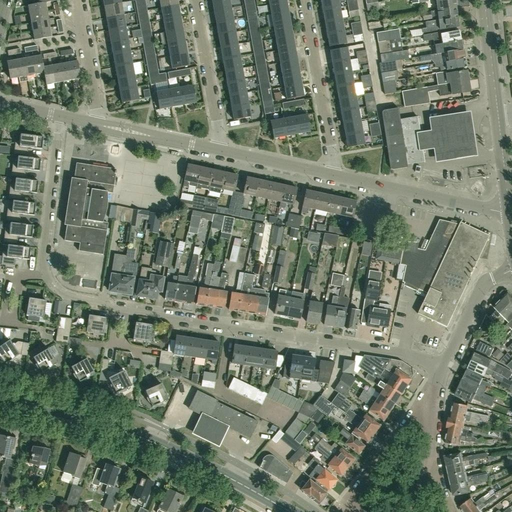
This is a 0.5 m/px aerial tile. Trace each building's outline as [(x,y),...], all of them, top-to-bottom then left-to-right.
[(158,0),(160,9),(173,6),(177,5),(178,5),(177,0),(158,0)] [(211,0),(214,11),(231,8),(229,0),(211,0)] [(282,0),(268,3),(271,15),(288,12),(286,0),(282,0)] [(320,0),(322,10),(340,7),(338,0),(320,0)] [(435,0),(437,10),(456,8),(454,0),(435,0)] [(39,3),(27,6),(29,15),(47,11),(45,3),(40,4),(39,3)] [(103,6),(106,18),(123,15),(121,3),(103,6)] [(366,5),(367,11),(379,9),(378,3),(366,5)] [(358,10),(357,4),(347,6),(349,12),(358,10)] [(179,17),(180,17),(178,5),(177,5),(173,6),(160,9),(163,21),(176,18),(179,17)] [(246,14),(256,12),(255,6),(245,8),(246,14)] [(340,7),(322,10),(324,23),(342,19),(340,7)] [(216,23),(233,20),(231,8),(214,11),(216,23)] [(456,8),(437,10),(430,12),(431,15),(437,14),(438,20),(425,22),(425,23),(457,18),(456,8)] [(31,23),(48,20),(47,11),(29,15),(31,23)] [(247,20),(257,18),(256,12),(246,14),(247,20)] [(288,12),(271,15),(273,27),(290,24),(288,12)] [(422,13),(423,20),(431,19),(430,12),(422,13)] [(108,30),(126,27),(123,15),(106,18),(108,30)] [(163,21),(165,33),(178,30),(182,29),(183,29),(180,17),(179,17),(176,18),(163,21)] [(248,27),(258,25),(257,18),(247,20),(248,27)] [(383,28),(398,26),(396,18),(382,21),(383,28)] [(439,30),(440,30),(458,27),(457,18),(425,23),(426,28),(422,29),(422,33),(439,30)] [(344,32),(342,19),(324,23),(327,35),(344,32)] [(48,20),(31,23),(32,31),(50,28),(48,20)] [(216,23),(218,35),(236,32),(233,20),(216,23)] [(351,24),(352,30),(361,28),(360,22),(351,24)] [(273,27),(275,39),(293,36),(290,24),(273,27)] [(250,33),(259,31),(258,25),(248,27),(250,33)] [(108,30),(110,43),(128,39),(126,27),(108,30)] [(50,28),(32,31),(34,40),(51,37),(50,28)] [(178,30),(165,33),(167,45),(181,42),(185,41),(183,29),(182,29),(178,30)] [(378,43),(400,39),(399,29),(376,33),(378,43)] [(251,39),(261,37),(259,31),(250,33),(251,39)] [(434,46),(461,41),(459,31),(440,35),(440,32),(423,35),(424,42),(433,40),(434,46)] [(220,48),(238,44),(236,32),(218,35),(220,48)] [(346,44),(344,32),(327,35),(329,47),(346,44)] [(402,34),(403,43),(421,40),(420,32),(402,34)] [(58,37),(61,46),(68,44),(65,35),(58,37)] [(293,36),(275,39),(277,51),(295,48),(293,36)] [(252,45),(262,43),(261,37),(251,39),(252,45)] [(112,55),(130,52),(128,39),(110,43),(112,55)] [(402,50),(400,39),(378,43),(380,53),(402,50)] [(167,45),(169,57),(183,54),(187,53),(185,41),(181,42),(167,45)] [(461,41),(434,46),(434,48),(419,50),(420,57),(463,50),(461,41)] [(253,52),(263,50),(262,43),(252,45),(253,52)] [(220,48),(222,60),(240,56),(238,44),(220,48)] [(277,51),(279,63),(297,60),(295,48),(277,51)] [(347,48),(329,51),(332,63),(349,60),(347,48)] [(254,58),(264,56),(263,50),(253,52),(254,58)] [(408,50),(380,55),(381,63),(379,63),(379,64),(396,61),(395,61),(409,59),(408,50)] [(464,59),(463,50),(420,57),(421,61),(431,60),(434,64),(437,64),(465,59),(464,59)] [(112,55),(114,67),(132,64),(130,52),(112,55)] [(183,54),(169,57),(172,69),(189,66),(187,53),(183,54)] [(43,67),(41,56),(32,57),(35,75),(43,73),(44,73),(43,67)] [(240,56),(222,60),(225,72),(242,69),(240,56)] [(255,64),(265,62),(264,56),(254,58),(255,64)] [(35,75),(32,57),(23,59),(26,76),(35,75)] [(368,63),(366,57),(357,58),(358,65),(368,63)] [(26,76),(23,59),(15,60),(18,78),(26,76)] [(465,59),(437,64),(434,64),(435,68),(439,67),(440,71),(446,70),(466,67),(465,59)] [(18,78),(15,60),(6,62),(9,79),(18,78)] [(297,60),(279,63),(282,75),(299,72),(297,60)] [(332,63),(334,75),(351,72),(349,60),(332,63)] [(80,79),(77,61),(68,63),(71,81),(80,79)] [(396,61),(379,64),(381,73),(397,70),(396,61)] [(256,70),(266,69),(265,62),(255,64),(256,70)] [(71,81),(68,63),(60,64),(63,82),(71,81)] [(63,82),(60,64),(51,66),(54,84),(63,82)] [(134,76),(132,64),(114,67),(117,79),(134,76)] [(54,84),(51,66),(43,67),(44,73),(43,73),(46,85),(54,84)] [(178,77),(191,75),(190,68),(177,71),(178,77)] [(225,72),(227,84),(245,81),(242,69),(225,72)] [(258,77),(267,75),(266,69),(256,70),(258,77)] [(381,73),(382,82),(394,80),(392,72),(397,71),(397,70),(381,73)] [(451,83),(468,80),(467,70),(445,74),(444,73),(435,75),(437,85),(438,85),(441,85),(451,83)] [(178,77),(177,71),(168,73),(169,79),(178,77)] [(282,75),(284,87),(302,84),(299,72),(282,75)] [(351,72),(334,75),(336,87),(354,84),(351,72)] [(165,73),(160,74),(158,74),(159,77),(160,84),(167,82),(165,73)] [(259,83),(269,81),(267,75),(258,77),(259,83)] [(117,79),(119,91),(137,88),(134,76),(117,79)] [(160,84),(159,77),(149,79),(151,85),(154,85),(159,84),(160,84)] [(394,80),(382,82),(384,95),(396,93),(394,80)] [(440,96),(470,91),(468,81),(468,80),(451,83),(441,85),(438,85),(439,90),(440,96)] [(229,96),(247,93),(245,81),(227,84),(229,96)] [(260,89),(270,87),(269,81),(259,83),(260,89)] [(372,87),(371,81),(361,83),(362,89),(372,87)] [(286,100),(304,96),(302,84),(284,87),(286,100)] [(336,87),(338,99),(356,96),(354,84),(336,87)] [(184,105),(185,105),(196,103),(193,85),(180,88),(184,105)] [(270,87),(260,89),(261,95),(271,94),(270,87)] [(404,107),(429,103),(428,92),(427,87),(416,89),(402,92),(402,93),(403,101),(404,107)] [(121,103),(139,100),(137,88),(119,91),(121,103)] [(171,107),(172,107),(184,105),(180,88),(168,90),(171,107)] [(156,92),(159,110),(171,107),(168,90),(156,92)] [(229,96),(231,108),(249,105),(247,93),(229,96)] [(262,102),(272,100),(271,94),(261,95),(262,102)] [(356,96),(338,99),(341,111),(358,108),(356,96)] [(293,108),(305,106),(304,99),(292,102),(293,108)] [(273,106),(273,104),(272,100),(262,102),(263,108),(273,106)] [(233,120),(251,117),(249,105),(231,108),(233,120)] [(263,108),(265,115),(274,113),(273,106),(263,108)] [(360,120),(358,108),(341,111),(343,124),(360,120)] [(392,170),(393,170),(401,169),(407,168),(407,165),(424,162),(422,151),(420,134),(417,117),(399,120),(399,114),(398,109),(384,111),(383,111),(382,112),(381,113),(381,114),(390,167),(390,168),(390,169),(391,169),(391,170),(392,170)] [(473,113),(431,119),(433,132),(420,134),(422,151),(436,149),(438,163),(480,157),(473,113)] [(295,117),(298,135),(310,132),(307,115),(295,117)] [(285,137),(287,136),(298,135),(295,117),(282,119),(285,137)] [(282,119),(270,121),(273,139),(285,137),(282,119)] [(363,132),(360,120),(343,124),(345,136),(363,132)] [(380,129),(379,123),(369,125),(370,131),(380,129)] [(380,129),(370,131),(371,137),(381,136),(380,129)] [(365,145),(363,132),(345,136),(347,148),(365,145)] [(43,137),(33,136),(20,134),(20,141),(15,141),(14,154),(27,155),(28,148),(42,149),(42,145),(43,145),(44,141),(43,141),(43,137)] [(0,153),(8,154),(9,148),(0,146),(0,153)] [(11,176),(25,177),(25,170),(39,171),(40,167),(41,167),(41,163),(40,163),(41,159),(18,157),(17,163),(13,163),(11,176)] [(71,178),(64,225),(67,225),(65,240),(64,240),(64,241),(80,243),(78,251),(103,255),(103,251),(107,223),(103,223),(105,215),(107,207),(108,199),(107,192),(106,192),(107,185),(113,185),(115,173),(116,170),(76,163),(76,164),(74,179),(71,178)] [(188,186),(196,188),(197,184),(200,167),(187,164),(183,187),(188,188),(188,186)] [(208,190),(213,170),(200,167),(197,184),(196,188),(196,189),(201,190),(201,188),(208,190)] [(220,194),(221,189),(225,173),(213,170),(208,190),(208,191),(220,194)] [(237,175),(225,173),(221,189),(232,192),(233,192),(234,192),(237,175)] [(243,194),(244,194),(256,197),(259,180),(247,177),(243,194)] [(23,192),(37,193),(37,189),(38,190),(39,185),(38,185),(38,181),(15,179),(14,185),(10,185),(9,198),(22,200),(23,192)] [(256,197),(268,200),(272,183),(259,180),(256,197)] [(268,200),(280,202),(284,185),(272,183),(268,200)] [(284,208),(285,203),(293,205),(297,188),(284,185),(280,202),(279,207),(284,208)] [(308,208),(315,210),(318,193),(306,190),(302,207),(301,213),(306,214),(308,208)] [(327,212),(331,196),(318,193),(315,210),(327,212)] [(327,212),(340,215),(343,198),(331,196),(327,212)] [(343,198),(340,215),(352,218),(356,201),(343,198)] [(35,207),(35,203),(13,201),(12,208),(8,207),(6,220),(19,222),(20,214),(34,216),(34,212),(36,212),(36,208),(35,207)] [(227,214),(233,216),(236,203),(230,202),(229,209),(227,214)] [(242,204),(236,203),(233,216),(239,217),(242,204)] [(114,220),(130,223),(132,210),(116,206),(114,220)] [(132,210),(130,223),(130,225),(138,227),(139,219),(147,220),(148,212),(132,210)] [(201,217),(200,219),(212,222),(213,216),(213,215),(202,212),(201,217)] [(287,226),(292,227),(295,215),(289,214),(287,226)] [(149,215),(147,233),(155,234),(157,216),(149,215)] [(295,215),(292,227),(299,229),(301,216),(295,215)] [(224,218),(222,227),(221,233),(231,235),(234,219),(224,217),(224,218)] [(460,223),(459,225),(439,221),(425,251),(403,246),(400,260),(400,265),(406,266),(402,282),(427,293),(418,314),(446,327),(478,258),(487,260),(490,240),(491,235),(484,232),(483,234),(460,223)] [(33,226),(10,223),(9,230),(5,229),(3,242),(17,244),(18,236),(31,238),(32,234),(33,234),(34,230),(32,230),(33,226)] [(263,234),(264,225),(255,223),(254,232),(263,234)] [(271,235),(273,226),(266,225),(265,234),(271,235)] [(337,247),(339,236),(324,233),(322,245),(336,247),(337,247)] [(261,244),(262,237),(256,236),(254,235),(253,243),(261,244)] [(155,264),(167,267),(172,244),(159,242),(155,264)] [(400,260),(403,246),(386,243),(385,246),(382,246),(380,256),(400,260)] [(0,265),(1,264),(14,266),(15,258),(29,260),(29,256),(31,256),(31,252),(30,252),(30,248),(8,245),(7,252),(3,251),(2,257),(0,256),(0,265)] [(229,261),(236,263),(240,247),(232,245),(229,261)] [(202,256),(203,248),(196,247),(195,254),(202,256)] [(240,247),(236,263),(243,264),(246,248),(240,247)] [(285,264),(288,254),(283,252),(279,262),(285,264)] [(117,292),(120,293),(125,263),(124,263),(125,257),(115,255),(109,291),(110,291),(110,293),(113,294),(116,294),(117,292)] [(187,278),(183,303),(193,304),(195,288),(191,287),(193,276),(195,277),(198,256),(193,255),(189,278),(187,278)] [(131,264),(125,263),(120,293),(123,294),(123,295),(126,296),(129,296),(130,295),(131,295),(131,291),(133,278),(135,278),(137,265),(131,264)] [(196,305),(206,306),(209,284),(213,265),(214,264),(207,263),(203,288),(199,287),(197,296),(197,301),(196,305)] [(255,274),(261,275),(264,265),(257,263),(255,274)] [(206,306),(215,308),(218,285),(220,278),(216,278),(218,271),(213,270),(213,266),(213,265),(209,284),(206,306)] [(284,268),(276,266),(273,282),(281,284),(284,268)] [(141,268),(137,296),(139,296),(139,297),(143,298),(144,297),(146,297),(150,269),(141,268)] [(150,269),(146,297),(148,298),(149,299),(153,300),(154,298),(156,299),(157,291),(161,292),(164,278),(154,276),(155,272),(151,271),(151,269),(150,269)] [(231,293),(229,306),(228,310),(238,311),(242,284),(245,274),(239,272),(235,293),(231,293)] [(228,274),(221,273),(220,278),(218,285),(215,308),(224,309),(227,292),(223,291),(225,282),(227,283),(228,274)] [(304,289),(312,291),(315,274),(307,273),(304,289)] [(330,285),(341,287),(344,276),(332,273),(330,285)] [(238,311),(247,313),(252,288),(251,288),(254,275),(245,274),(242,284),(238,311)] [(265,275),(262,287),(268,289),(271,276),(265,275)] [(167,283),(165,296),(165,300),(174,301),(178,277),(173,276),(172,284),(167,283)] [(346,276),(344,276),(341,287),(339,297),(336,308),(333,326),(343,328),(346,309),(346,310),(349,299),(343,297),(345,287),(346,276)] [(178,277),(174,301),(183,303),(187,278),(178,277)] [(362,310),(369,311),(370,306),(373,306),(374,301),(376,301),(380,281),(368,279),(362,310)] [(247,313),(256,314),(260,291),(261,291),(261,290),(252,288),(247,313)] [(260,291),(256,314),(265,316),(269,294),(264,293),(264,290),(261,290),(261,291),(260,291)] [(274,314),(287,317),(291,298),(285,297),(286,291),(280,290),(279,295),(278,295),(275,310),(274,314)] [(493,322),(511,302),(511,296),(506,291),(502,291),(500,293),(500,297),(495,301),(497,303),(493,307),(497,310),(489,318),(493,322)] [(292,292),(291,298),(287,317),(299,319),(300,315),(304,301),(305,295),(292,292)] [(333,326),(336,308),(339,297),(333,296),(331,307),(327,306),(324,321),(323,325),(333,326)] [(46,301),(29,298),(28,305),(26,305),(25,307),(25,309),(26,311),(26,313),(26,315),(28,316),(28,320),(39,322),(40,317),(43,318),(46,301)] [(318,324),(319,320),(322,304),(310,302),(307,318),(306,322),(318,324)] [(499,332),(511,318),(511,302),(493,322),(489,318),(487,316),(479,333),(496,330),(499,332)] [(380,305),(379,307),(373,306),(370,306),(369,311),(367,326),(374,328),(374,325),(387,327),(390,306),(380,305)] [(356,330),(357,326),(360,311),(349,309),(346,324),(346,328),(356,330)] [(105,325),(106,318),(89,315),(86,332),(95,334),(95,336),(97,336),(99,336),(101,335),(103,335),(104,333),(105,331),(106,329),(106,327),(107,325),(105,325)] [(63,330),(65,318),(59,317),(57,329),(63,330)] [(65,318),(63,330),(70,331),(71,319),(65,318)] [(511,335),(511,334),(511,318),(499,332),(505,337),(509,332),(511,335)] [(150,342),(153,326),(153,325),(136,323),(134,329),(132,329),(132,331),(132,333),(133,336),(133,337),(133,340),(135,340),(137,341),(139,342),(140,343),(143,343),(143,341),(150,342)] [(173,354),(184,356),(187,337),(179,336),(179,337),(176,336),(175,340),(169,340),(167,352),(173,353),(173,354)] [(184,356),(195,357),(197,339),(194,339),(194,338),(187,337),(184,356)] [(195,357),(205,359),(208,341),(201,339),(201,340),(197,339),(195,357)] [(3,362),(5,364),(6,363),(9,363),(11,362),(12,362),(14,360),(13,359),(19,355),(27,356),(29,344),(23,343),(22,344),(18,343),(13,346),(9,340),(0,346),(0,360),(1,362),(3,362)] [(208,341),(205,359),(212,360),(211,364),(216,365),(219,343),(215,342),(216,342),(208,341)] [(480,342),(476,351),(490,357),(494,348),(480,342)] [(231,363),(242,365),(245,346),(238,345),(238,346),(234,345),(231,363)] [(252,347),(245,346),(242,365),(253,367),(256,348),(252,348),(252,347)] [(256,348),(253,367),(264,368),(266,349),(259,348),(259,349),(256,348)] [(41,371),(42,373),(44,371),(46,371),(48,371),(50,370),(52,369),(51,367),(57,363),(48,349),(33,358),(36,364),(35,365),(36,367),(37,368),(39,370),(41,371)] [(274,351),(266,349),(264,368),(275,370),(275,367),(280,368),(285,356),(277,355),(277,352),(274,351)] [(173,354),(173,353),(167,352),(161,351),(160,357),(172,359),(173,354)] [(509,351),(504,357),(499,362),(508,366),(511,361),(511,353),(511,352),(509,351)] [(473,358),(472,361),(500,375),(506,379),(509,380),(511,374),(511,372),(506,368),(497,364),(496,367),(490,364),(491,361),(476,353),(475,354),(474,354),(472,357),(473,358)] [(283,377),(300,380),(303,357),(292,355),(290,366),(284,365),(283,377)] [(368,374),(386,386),(400,395),(411,379),(415,372),(416,372),(401,362),(364,356),(358,367),(368,374)] [(171,365),(172,359),(160,357),(159,363),(171,365)] [(303,357),(300,380),(317,382),(317,383),(318,383),(320,369),(319,369),(319,370),(313,370),(314,359),(303,357)] [(78,380),(79,382),(81,381),(83,381),(85,381),(87,380),(89,379),(88,377),(94,374),(86,359),(71,367),(74,373),(72,374),(73,376),(75,378),(76,379),(78,380)] [(108,360),(102,359),(100,371),(107,372),(108,360)] [(318,383),(323,383),(327,361),(320,360),(319,368),(319,369),(320,369),(318,383)] [(334,362),(327,361),(323,383),(328,384),(334,363),(334,362)] [(343,372),(352,374),(354,363),(344,361),(343,372)] [(500,375),(472,361),(471,364),(469,363),(467,368),(469,368),(468,369),(484,377),(485,373),(498,379),(498,380),(504,383),(506,379),(500,375)] [(115,392),(116,394),(118,393),(120,393),(122,393),(124,392),(126,391),(125,389),(131,386),(124,371),(108,378),(111,384),(109,385),(110,387),(112,389),(113,391),(115,392)] [(463,379),(486,391),(504,399),(507,395),(490,387),(492,385),(482,380),(483,378),(467,371),(463,379)] [(343,373),(339,380),(340,381),(350,388),(356,379),(351,376),(343,373)] [(380,395),(394,404),(400,395),(386,386),(368,374),(366,378),(383,390),(380,395)] [(233,378),(228,389),(234,392),(239,381),(233,378)] [(459,388),(476,395),(488,401),(493,403),(495,399),(484,394),(486,391),(463,379),(459,388)] [(214,389),(215,383),(215,382),(202,380),(201,387),(214,389)] [(234,392),(239,394),(245,383),(239,381),(234,392)] [(351,388),(350,388),(340,381),(333,390),(340,395),(345,397),(351,388)] [(245,383),(239,394),(245,397),(250,386),(245,383)] [(151,405),(152,407),(154,406),(156,406),(158,406),(160,405),(162,404),(161,403),(168,400),(161,384),(145,391),(148,397),(146,398),(147,400),(148,402),(149,403),(151,405)] [(245,397),(250,400),(256,389),(250,386),(245,397)] [(276,389),(271,387),(267,394),(266,397),(271,400),(276,389)] [(491,407),(493,403),(488,401),(476,395),(459,388),(458,390),(456,389),(454,394),(456,395),(455,396),(471,403),(473,399),(491,407)] [(256,389),(250,400),(256,402),(261,391),(256,389)] [(277,403),(282,392),(276,389),(271,400),(277,403)] [(189,409),(201,415),(228,428),(250,438),(258,422),(217,402),(218,401),(197,391),(189,409)] [(256,402),(262,405),(267,394),(261,391),(256,402)] [(388,413),(388,412),(394,404),(380,395),(377,399),(364,391),(361,395),(388,413)] [(287,394),(282,392),(277,403),(282,405),(287,394)] [(293,397),(287,394),(282,405),(287,408),(293,397)] [(335,407),(338,409),(344,401),(346,398),(344,397),(345,397),(340,395),(337,400),(334,398),(331,403),(335,407)] [(388,413),(361,395),(358,399),(371,408),(369,411),(383,421),(388,413)] [(321,396),(313,406),(327,417),(335,407),(331,403),(321,396)] [(287,408),(293,410),(298,400),(293,397),(287,408)] [(293,410),(298,413),(303,402),(298,400),(293,410)] [(347,416),(373,434),(379,426),(379,425),(376,423),(377,421),(373,419),(372,420),(365,415),(362,420),(348,410),(351,406),(344,401),(338,409),(347,416)] [(488,417),(467,412),(468,406),(454,403),(453,404),(452,404),(451,407),(452,409),(451,413),(466,416),(485,421),(487,421),(488,417)] [(312,418),(316,422),(322,414),(318,411),(312,418)] [(309,418),(298,413),(296,418),(307,423),(308,420),(309,418)] [(449,417),(448,423),(464,426),(465,420),(485,424),(485,421),(466,416),(451,413),(451,417),(449,417)] [(357,438),(358,436),(367,442),(369,443),(371,442),(372,440),(373,438),(372,436),(373,434),(347,416),(344,420),(355,427),(352,432),(351,433),(357,438)] [(305,426),(296,418),(292,423),(301,431),(305,426)] [(301,431),(292,423),(288,428),(298,435),(301,431)] [(473,434),(462,432),(464,426),(448,423),(447,428),(448,428),(447,432),(472,438),(473,434)] [(358,454),(364,446),(338,426),(335,430),(347,439),(344,443),(345,444),(358,454)] [(298,435),(288,428),(285,432),(294,440),(298,435)] [(445,442),(445,443),(459,446),(461,440),(471,443),(472,438),(447,432),(446,437),(445,437),(444,441),(445,442)] [(334,457),(347,467),(354,459),(340,449),(334,443),(331,447),(321,439),(315,434),(312,438),(318,444),(334,457)] [(4,465),(5,465),(0,486),(0,492),(9,494),(13,475),(7,473),(8,466),(12,449),(13,450),(16,439),(0,435),(0,456),(6,458),(4,465)] [(347,467),(334,457),(318,444),(315,448),(331,461),(327,465),(340,476),(347,468),(347,467)] [(45,468),(50,449),(43,447),(43,449),(32,446),(31,452),(32,452),(29,464),(45,468)] [(446,463),(447,466),(473,460),(475,460),(488,457),(488,454),(485,453),(472,456),(462,458),(460,452),(444,456),(445,458),(444,459),(445,463),(446,463)] [(73,477),(80,480),(86,460),(80,457),(80,456),(70,453),(63,473),(73,476),(73,477)] [(259,467),(266,471),(286,483),(292,473),(272,456),(271,456),(270,456),(269,456),(268,456),(267,456),(266,456),(265,457),(264,458),(263,458),(262,459),(259,467)] [(314,469),(321,474),(316,480),(329,490),(336,480),(324,470),(324,469),(319,464),(320,462),(314,458),(309,463),(315,468),(314,469)] [(465,472),(464,467),(474,464),(473,460),(447,466),(448,470),(447,471),(447,474),(448,474),(449,476),(465,472)] [(110,496),(118,475),(120,469),(106,464),(103,472),(96,469),(91,485),(98,487),(99,483),(107,485),(104,494),(110,496)] [(452,486),(482,479),(488,477),(487,473),(481,475),(477,476),(477,475),(472,476),(466,478),(465,472),(449,476),(449,478),(449,479),(449,482),(451,482),(452,486)] [(454,494),(454,496),(470,492),(469,486),(475,485),(479,484),(479,483),(483,482),(483,483),(489,481),(488,477),(482,479),(452,486),(452,490),(451,491),(452,494),(454,494)] [(145,503),(153,483),(140,478),(135,491),(133,490),(131,496),(133,497),(132,498),(145,503)] [(318,486),(310,480),(307,484),(302,481),(299,487),(303,491),(303,493),(306,495),(308,495),(311,498),(310,498),(319,505),(328,495),(317,487),(318,486)] [(66,504),(76,508),(82,488),(72,485),(66,504)] [(157,511),(174,511),(183,496),(168,489),(157,511)] [(481,511),(480,511),(489,504),(489,505),(498,498),(494,494),(486,500),(471,511),(481,511)] [(328,507),(335,500),(330,495),(323,502),(328,507)] [(110,496),(105,509),(111,511),(116,498),(110,496)] [(471,499),(460,508),(460,510),(461,511),(471,511),(486,500),(483,497),(475,504),(471,499)]
